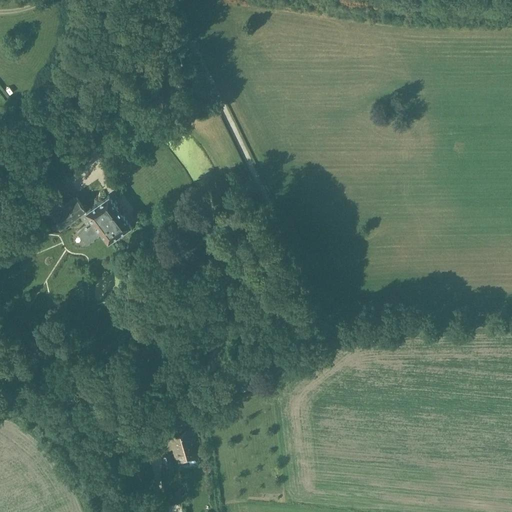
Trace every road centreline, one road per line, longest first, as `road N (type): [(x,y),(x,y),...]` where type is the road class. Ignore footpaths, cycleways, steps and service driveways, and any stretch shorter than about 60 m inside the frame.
road 1 (track): [(320,315),(170,0)]
road 2 (track): [(146,511),(136,463),(145,429),(290,363),(323,335),(320,315)]
